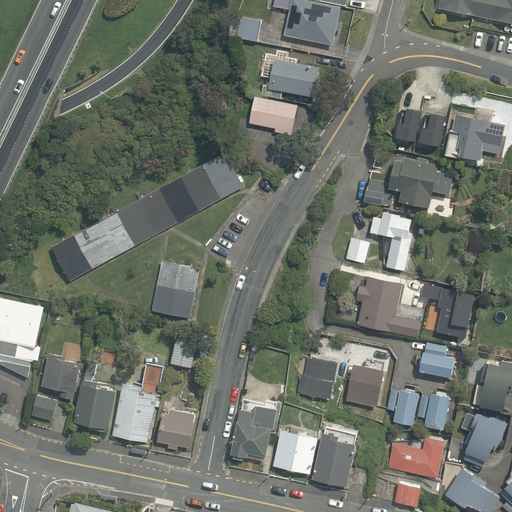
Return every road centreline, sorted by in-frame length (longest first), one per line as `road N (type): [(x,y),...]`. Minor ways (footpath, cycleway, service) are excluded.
road 1 (residential): [(203,489),(244,310),(274,236),(346,115),(392,60)]
road 2 (motorway): [(185,0),(144,55),(111,80),(0,130)]
road 3 (motorway): [(83,0),(0,174)]
road 4 (tertiary): [(33,455),(203,489)]
road 5 (motorway): [(0,111),(53,0)]
road 6 (residential): [(392,60),(420,54),(511,76)]
